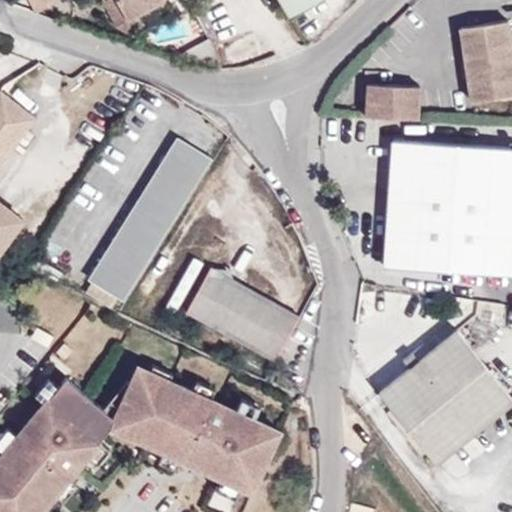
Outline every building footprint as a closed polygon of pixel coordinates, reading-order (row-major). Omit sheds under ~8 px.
[(28,0),(37,14),(60,0),(28,0)] [(103,0),(118,28),(129,31),(139,26),(134,17),(129,20),(118,0),(103,0)] [(118,0),(129,20),(134,17),(167,0),(118,0)] [(279,0),(290,17),(319,0),(279,0)] [(511,35),(510,22),(462,29),(474,102),(511,96),(511,35)] [(420,87),(367,84),(366,116),(418,119),(420,87)] [(0,90),(0,250),(23,219),(0,201),(0,163),(35,117),(0,90)] [(211,158),(178,136),(89,278),(122,299),(211,158)] [(511,149),(393,140),(385,266),(511,274),(511,149)] [(187,311),(275,358),(299,315),(234,279),(212,267),(211,266),(187,311)] [(230,267),(212,267),(234,279),(230,267)] [(511,394),(459,329),(381,392),(436,461),(511,399),(511,394)] [(278,434),(141,363),(113,429),(257,495),(278,434)] [(43,511),(103,435),(61,378),(0,451),(0,511),(43,511)]
